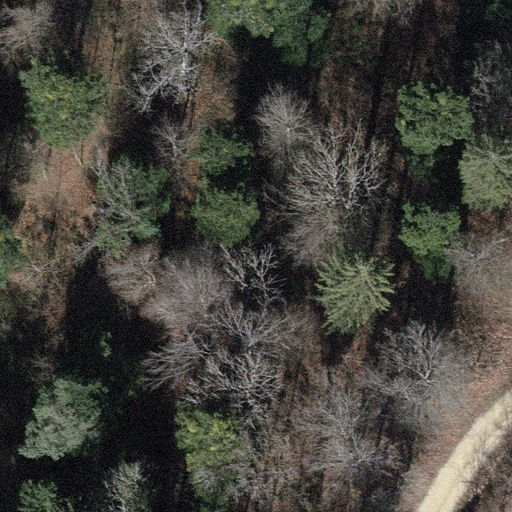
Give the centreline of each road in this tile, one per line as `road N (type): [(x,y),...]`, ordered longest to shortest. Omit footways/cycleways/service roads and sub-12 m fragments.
road 1 (track): [(133,0),(511,170)]
road 2 (track): [(511,412),(441,511)]
